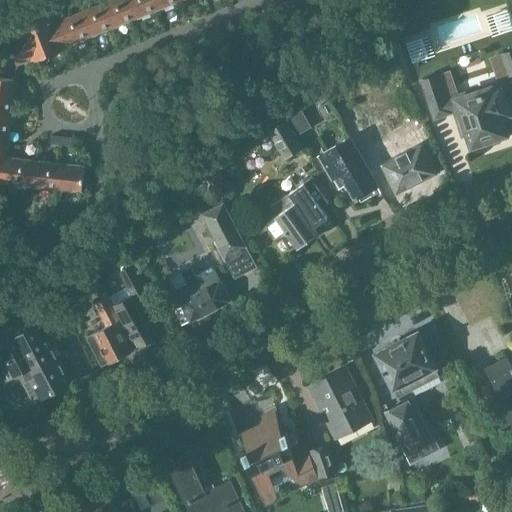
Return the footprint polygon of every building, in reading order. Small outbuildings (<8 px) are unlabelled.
[(127,0),(112,0),(104,3),(113,28),(135,19),(127,0)] [(152,0),(127,0),(135,19),(157,11),(152,0)] [(177,0),(152,0),(157,11),(178,2),(177,0)] [(104,3),(82,12),(91,36),(113,28),(104,3)] [(82,12),(60,21),(70,45),(91,36),(82,12)] [(53,14),(31,23),(45,58),(66,50),(65,47),(70,45),(60,21),(56,22),(53,14)] [(45,58),(31,23),(9,32),(12,41),(8,42),(17,67),(31,61),(32,63),(45,58)] [(437,76),(421,81),(425,92),(424,92),(425,94),(433,117),(432,117),(433,119),(436,118),(447,114),(447,115),(449,115),(448,111),(453,110),(462,138),(464,138),(463,134),(462,135),(460,130),(461,129),(461,128),(465,127),(471,144),(469,145),(470,146),(478,144),(481,143),(481,144),(483,143),(483,144),(484,144),(486,148),(504,142),(502,138),(504,137),(503,136),(505,136),(505,135),(511,133),(511,131),(511,132),(506,134),(506,133),(505,134),(499,116),(506,114),(506,116),(508,116),(507,114),(508,114),(507,112),(508,112),(508,111),(511,109),(505,89),(511,86),(511,51),(502,55),(502,56),(491,60),(499,83),(489,86),(488,85),(487,85),(487,87),(480,89),(479,88),(477,89),(478,90),(465,94),(465,93),(463,93),(463,95),(457,97),(457,96),(456,97),(448,74),(437,77),(437,76)] [(0,78),(0,101),(13,103),(15,81),(0,78)] [(0,101),(0,124),(10,125),(13,103),(0,101)] [(303,148),(287,120),(269,131),(284,158),(303,148)] [(350,138),(355,146),(368,139),(357,120),(345,126),(351,137),(350,138)] [(0,151),(7,153),(10,125),(0,124),(0,151)] [(375,152),(381,164),(397,194),(437,174),(422,144),(415,131),(375,152)] [(51,144),(61,145),(62,137),(52,136),(51,144)] [(62,137),(61,145),(71,146),(72,138),(62,137)] [(356,201),(359,199),(360,199),(359,197),(378,186),(355,146),(350,138),(320,156),(333,179),(341,174),(356,201)] [(0,182),(10,184),(13,159),(6,158),(7,153),(0,151),(0,182)] [(10,184),(34,187),(37,162),(13,159),(10,184)] [(34,187),(57,190),(60,164),(37,162),(34,187)] [(60,164),(57,190),(82,193),(85,167),(60,164)] [(216,173),(209,178),(210,179),(221,197),(231,199),(234,189),(224,186),(216,173)] [(329,205),(310,180),(271,207),(277,216),(275,217),(287,233),(281,238),(291,251),(331,223),(322,210),(329,205)] [(245,247),(235,229),(222,204),(200,215),(213,240),(223,259),(245,247)] [(130,246),(134,253),(143,248),(139,241),(130,246)] [(127,287),(109,297),(114,306),(122,320),(138,349),(157,339),(153,332),(155,331),(154,328),(156,327),(153,320),(140,297),(149,292),(134,264),(129,256),(126,251),(111,259),(119,272),(127,287)] [(198,279),(174,291),(183,308),(175,312),(182,326),(190,323),(232,302),(220,281),(215,271),(198,279)] [(107,327),(87,338),(102,367),(109,363),(109,364),(132,352),(117,322),(122,320),(114,306),(109,297),(94,305),(107,327)] [(0,373),(5,384),(20,376),(34,403),(70,385),(57,360),(63,356),(52,335),(44,339),(36,325),(0,343),(0,347),(0,348),(0,373)] [(376,354),(395,391),(398,397),(415,389),(414,387),(423,382),(424,384),(440,377),(437,370),(434,364),(442,360),(434,343),(425,347),(418,333),(376,354)] [(511,367),(507,357),(487,367),(503,397),(488,405),(502,432),(511,426),(511,415),(509,410),(511,408),(511,367)] [(310,387),(338,440),(373,422),(346,369),(310,387)] [(434,438),(428,440),(408,401),(386,413),(385,411),(384,412),(396,435),(411,465),(440,450),(434,438)] [(264,426),(243,436),(248,450),(244,452),(262,499),(262,498),(264,503),(275,495),(271,479),(286,471),(299,483),(313,479),(314,480),(319,478),(309,452),(294,459),(287,431),(282,433),(278,418),(277,413),(262,420),(264,426)] [(328,442),(308,450),(309,452),(319,478),(319,479),(338,472),(328,442)] [(246,511),(231,480),(214,488),(213,485),(204,489),(190,460),(169,470),(186,503),(189,511),(246,511)] [(338,471),(341,473),(345,472),(347,469),(347,465),(345,463),(341,462),(338,464),(337,467),(338,471)] [(341,499),(327,503),(329,511),(342,511),(344,511),(341,499)]
